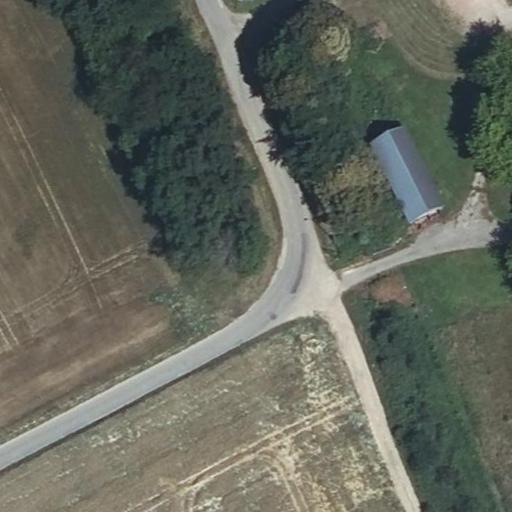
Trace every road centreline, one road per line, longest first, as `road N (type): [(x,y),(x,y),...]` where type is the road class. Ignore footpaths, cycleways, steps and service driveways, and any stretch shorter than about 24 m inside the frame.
road 1 (unclassified): [(0,457),(258,323),(296,276),(300,256),(287,200),(203,0)]
road 2 (track): [(296,276),(322,296),(417,511)]
